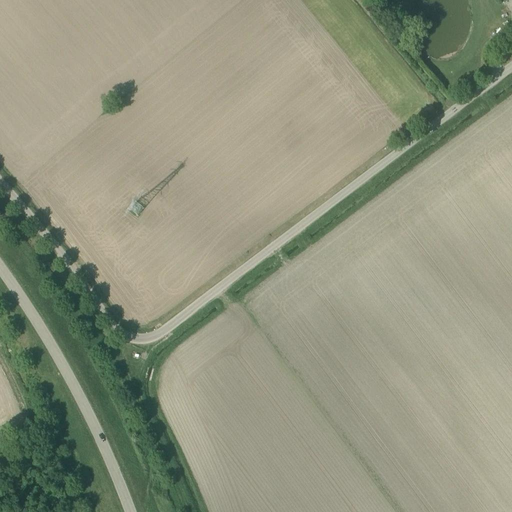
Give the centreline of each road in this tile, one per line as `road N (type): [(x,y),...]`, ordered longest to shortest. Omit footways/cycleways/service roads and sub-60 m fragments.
road 1 (unclassified): [(0,181),(123,327),(145,338),(511,62)]
road 2 (unclassified): [(128,511),(68,374),(0,268)]
